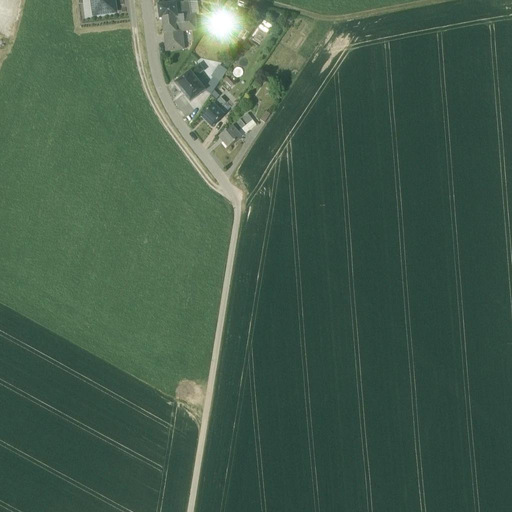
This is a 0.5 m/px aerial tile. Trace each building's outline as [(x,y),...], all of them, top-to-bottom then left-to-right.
[(92,0),(94,15),(116,12),(113,0),(92,0)] [(176,5),(159,6),(160,19),(163,19),(178,17),(177,9),(176,5)] [(177,33),(164,34),(166,51),(184,50),(182,32),(196,31),(195,15),(190,16),(184,16),(180,17),(181,23),(176,24),(177,33)] [(178,17),(163,19),(164,34),(177,33),(176,24),(181,23),(180,17),(178,17)] [(199,66),(176,84),(190,102),(204,91),(194,78),(203,71),(199,66)] [(212,78),(204,91),(211,95),(219,83),(212,78)] [(232,98),(227,93),(221,98),(226,103),(228,101),(232,98)] [(221,98),(202,117),(212,127),(223,116),(218,111),(226,103),(221,98)] [(249,123),(244,118),(240,121),(244,126),(249,123)] [(240,121),(232,127),(219,138),(228,149),(241,138),(237,133),(245,127),(244,126),(240,121)]
